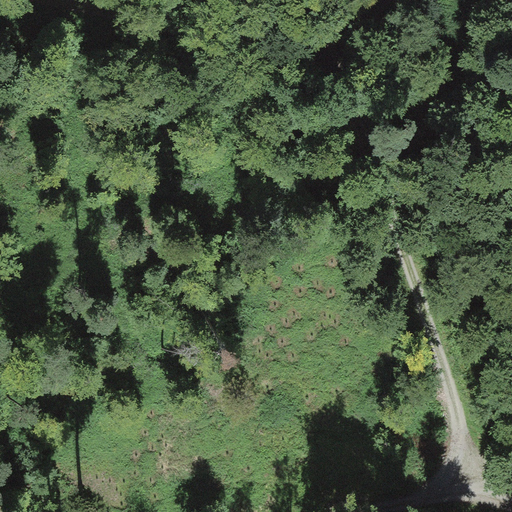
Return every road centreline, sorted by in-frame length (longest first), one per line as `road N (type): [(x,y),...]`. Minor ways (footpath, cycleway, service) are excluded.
road 1 (track): [(305,82),(413,288),(467,491),(360,511)]
road 2 (track): [(387,0),(305,82),(58,0)]
